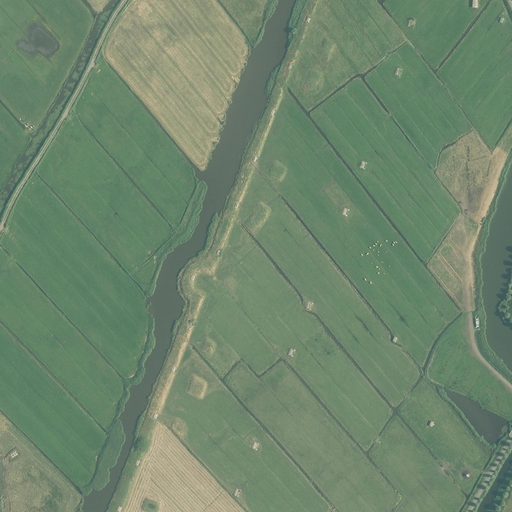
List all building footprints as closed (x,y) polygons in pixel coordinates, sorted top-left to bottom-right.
[(408,27),(414,28),(415,27),(414,26),(414,22),(416,22),(416,21),(409,20),(408,27)] [(394,74),(399,76),(400,77),(400,76),(399,75),(401,70),(402,71),(403,70),(401,69),(396,67),(394,74)] [(359,167),(365,169),(366,168),(365,168),(366,163),(368,164),(368,163),(361,160),(359,167)] [(340,213),(347,216),(347,215),(346,214),(348,210),(349,210),(349,209),(343,207),(340,213)] [(305,308),(312,310),(312,309),(311,308),(313,304),(314,304),(314,303),(308,301),(305,308)] [(287,354),(294,356),(294,355),(293,355),(295,350),(296,351),(296,350),(290,347),(287,354)] [(251,448),(257,450),(258,449),(257,449),(258,444),(260,445),(260,444),(253,442),(251,448)] [(233,495),(239,497),(239,496),(238,496),(240,491),(241,492),(241,491),(235,488),(233,495)]
